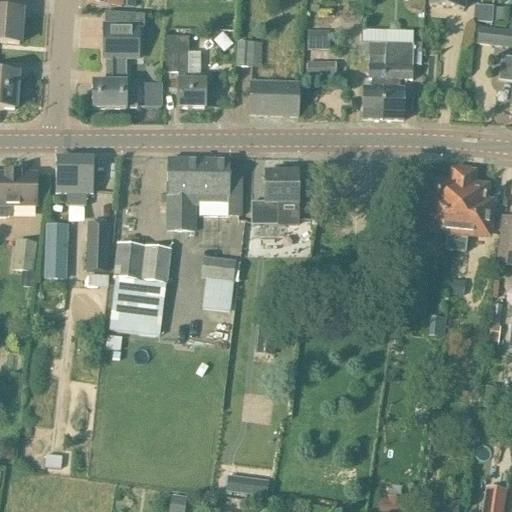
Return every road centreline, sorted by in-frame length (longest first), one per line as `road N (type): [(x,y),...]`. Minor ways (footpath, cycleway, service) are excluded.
road 1 (secondary): [(363,140),(55,142)]
road 2 (secondary): [(363,140),(511,148)]
road 3 (residential): [(55,142),(65,0)]
